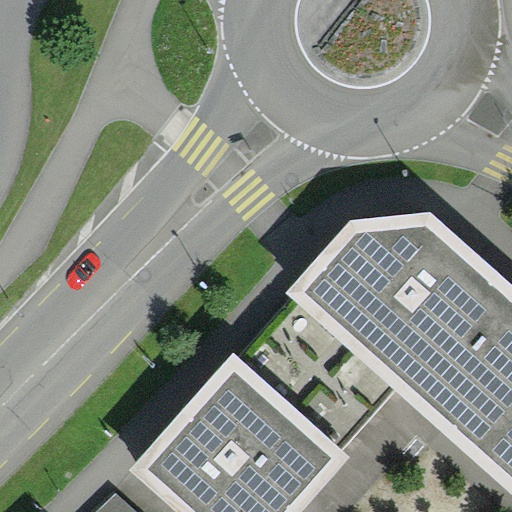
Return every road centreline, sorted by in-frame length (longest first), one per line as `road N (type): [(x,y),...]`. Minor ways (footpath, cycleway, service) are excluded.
road 1 (secondary): [(296,100),(0,400)]
road 2 (secondary): [(296,100),(324,116),(389,119),(442,83)]
